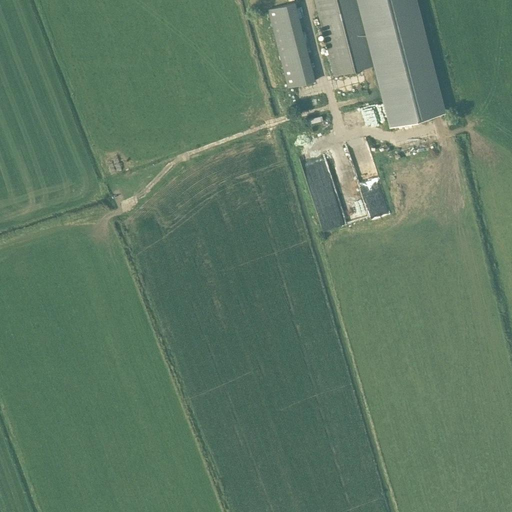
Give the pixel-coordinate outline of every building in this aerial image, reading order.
[(415,0),(315,0),(334,75),(376,64),(392,126),(444,112),(415,0)] [(316,80),(295,2),(267,9),(288,88),(316,80)] [(381,104),(368,107),(372,126),(385,124),(381,104)] [(365,112),(360,112),(359,108),(344,110),(346,123),(366,121),(365,112)] [(363,197),(346,145),(324,153),(348,223),(369,215),(363,197)]
